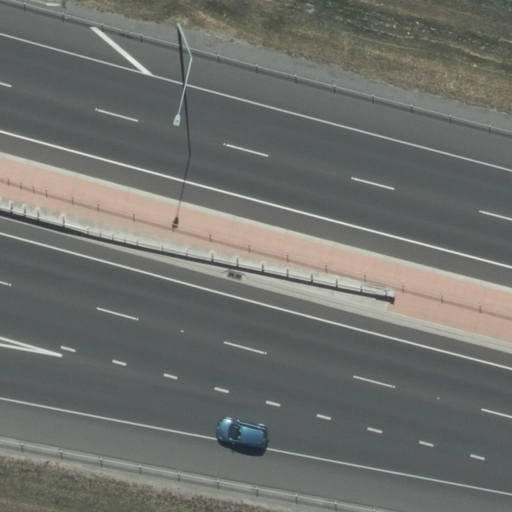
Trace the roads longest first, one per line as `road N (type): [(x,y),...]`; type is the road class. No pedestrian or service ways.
road 1 (motorway): [(511,416),(0,281)]
road 2 (motorway): [(0,82),(511,217)]
road 3 (motorway): [(511,467),(0,373)]
